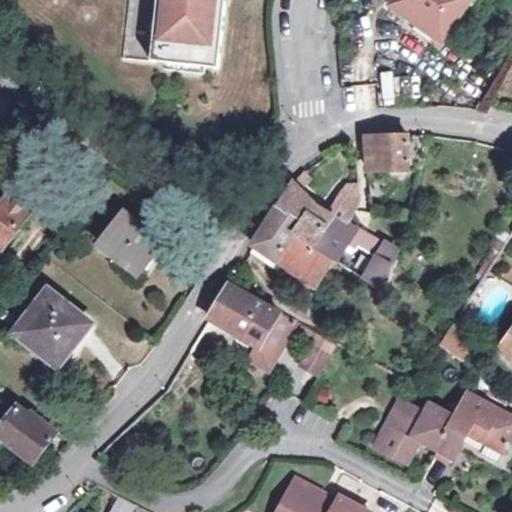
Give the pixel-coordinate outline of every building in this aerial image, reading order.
[(159,0),(152,61),(166,63),(168,63),(176,57),(198,60),(204,67),(206,67),(220,69),(227,0),(159,0)] [(439,42),(470,0),(395,0),(391,6),(439,42)] [(198,60),(176,57),(168,63),(166,63),(165,69),(205,74),(206,67),(204,67),(198,60)] [(392,74),(382,75),(384,101),(395,100),(392,74)] [(0,118),(12,103),(0,93),(0,118)] [(407,136),(366,138),(368,172),(408,171),(407,136)] [(253,247),(282,267),(315,289),(331,262),(335,264),(344,249),(354,231),(346,227),(358,204),(341,194),(328,216),(314,206),(292,186),(277,209),(259,236),(253,247)] [(0,208),(0,249),(2,251),(29,216),(8,199),(0,208)] [(98,246),(137,276),(162,244),(123,214),(98,246)] [(356,228),(344,249),(353,255),(356,252),(372,263),(383,246),(356,228)] [(384,294),(397,254),(383,246),(372,263),(362,280),(384,294)] [(278,273),(282,267),(253,247),(249,253),(278,273)] [(284,334),(272,327),(276,318),(287,323),(289,320),(228,286),(209,318),(272,353),(284,334)] [(16,333),(58,366),(91,324),(48,291),(16,333)] [(453,356),(465,337),(451,327),(439,347),(453,356)] [(511,370),(511,331),(493,355),(511,371),(511,370)] [(336,344),(318,334),(300,363),(319,374),(336,344)] [(480,347),(465,337),(453,356),(468,365),(480,347)] [(400,401),(391,416),(403,423),(398,432),(391,428),(379,448),(401,460),(413,439),(419,442),(436,451),(434,456),(449,465),(467,432),(480,439),(479,441),(503,455),(511,438),(511,419),(468,395),(455,418),(429,405),(424,415),(400,401)] [(20,403),(17,407),(31,417),(34,413),(20,403)] [(31,417),(17,407),(0,430),(0,437),(34,465),(55,436),(50,432),(53,428),(34,413),(31,417)] [(403,423),(391,416),(385,426),(374,445),(379,448),(391,428),(398,432),(403,423)] [(413,439),(401,460),(407,463),(419,442),(413,439)] [(295,479),(276,511),(368,511),(339,496),(335,504),(321,496),(322,493),(295,479)] [(131,511),(135,505),(119,497),(110,511),(131,511)]
